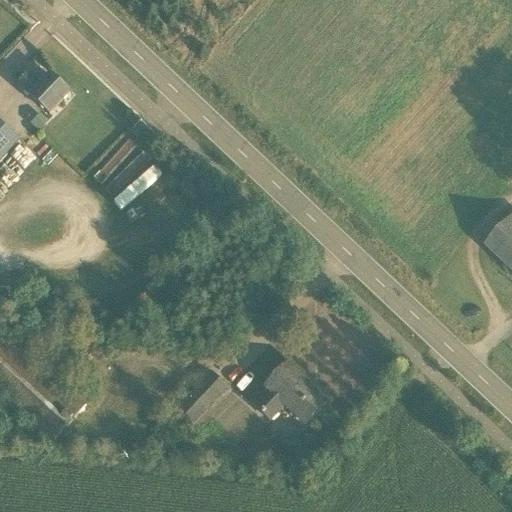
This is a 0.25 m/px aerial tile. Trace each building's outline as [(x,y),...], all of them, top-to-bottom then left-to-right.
[(28,75),(17,86),(50,116),(70,95),(50,76),(41,87),(28,75)] [(0,123),(0,163),(20,142),(0,123)] [(142,149),(104,188),(136,219),(174,180),(142,149)] [(511,217),(485,247),(511,272),(511,217)] [(0,399),(27,425),(50,447),(88,406),(65,384),(0,323),(0,399)] [(286,408),(305,426),(326,403),(308,387),(311,383),(290,363),(267,389),(271,393),(257,407),(272,422),(286,408)] [(213,372),(178,409),(194,425),(229,388),(213,372)]
